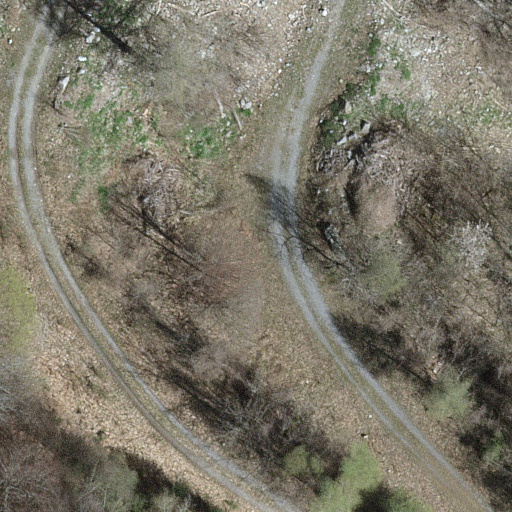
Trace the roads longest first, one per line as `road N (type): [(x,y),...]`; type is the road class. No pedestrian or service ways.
road 1 (track): [(64,0),(26,109),(43,314),(287,511)]
road 2 (track): [(479,511),(296,339),(256,145),(325,0)]
